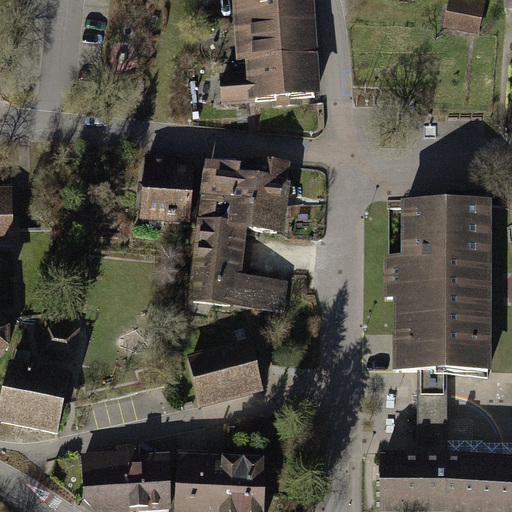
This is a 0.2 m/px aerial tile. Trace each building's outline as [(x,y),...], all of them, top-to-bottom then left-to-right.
[(231,0),(236,63),(244,62),(244,60),(317,55),(312,0),(231,0)] [(486,2),(477,0),(449,0),(443,29),(479,36),(486,2)] [(319,95),(317,55),(244,60),(244,62),(245,73),(219,75),(221,106),(255,104),(255,100),(276,99),(276,108),(290,107),(289,98),(319,95)] [(173,158),(144,155),(139,221),(188,225),(193,168),(172,166),(173,158)] [(257,160),(254,175),(270,177),(270,181),(286,183),(289,164),(257,160)] [(290,184),(286,183),(270,181),(270,177),(254,175),(238,173),(238,165),(204,161),(199,197),(250,203),(246,230),(283,235),(290,184)] [(0,246),(14,247),(13,185),(0,185),(0,246)] [(241,276),(246,230),(250,203),(199,197),(186,303),(237,309),(241,276)] [(490,203),(400,203),(400,258),(383,258),(383,300),(392,300),(393,373),(421,373),(444,373),(491,373),(490,203)] [(288,282),(241,276),(237,309),(284,315),(288,282)] [(0,359),(8,348),(8,327),(0,317),(0,359)] [(81,330),(47,324),(41,356),(76,362),(81,330)] [(236,344),(186,357),(200,410),(263,394),(249,340),(247,341),(236,344)] [(70,373),(6,362),(0,390),(0,426),(55,437),(70,373)] [(116,454),(79,455),(81,502),(92,511),(170,511),(167,455),(139,457),(138,447),(116,448),(116,454)] [(173,511),(217,511),(220,458),(220,454),(176,452),(173,511)] [(511,511),(511,457),(447,454),(378,454),(378,511),(511,511)] [(263,511),(266,460),(220,458),(217,511),(263,511)]
